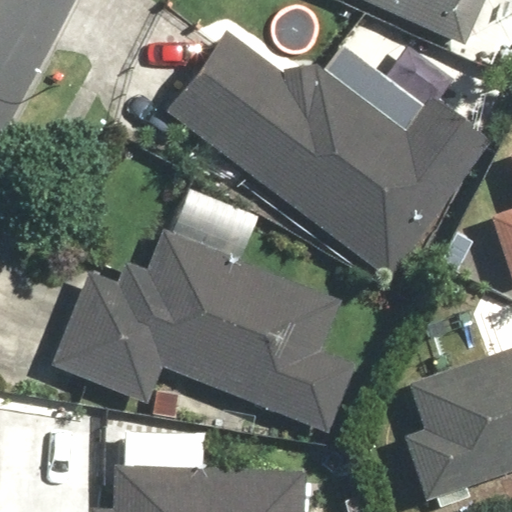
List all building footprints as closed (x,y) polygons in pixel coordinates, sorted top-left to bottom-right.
[(466,0),(351,0),(446,44),(466,0)] [(304,90),(220,28),(157,113),(379,276),(475,144),(339,43),(304,90)] [(511,211),(481,221),(500,286),(511,282),(511,157),(499,161),(511,206),(511,211)] [(79,255),(34,372),(138,411),(154,369),(313,430),(337,367),(309,357),(332,298),(156,231),(138,278),(79,255)] [(414,429),(382,441),(404,501),(511,461),(511,352),(401,393),(414,429)] [(78,511),(291,511),(293,471),(185,468),(186,438),(119,436),(118,468),(104,467),(102,509),(79,509),(78,511)]
